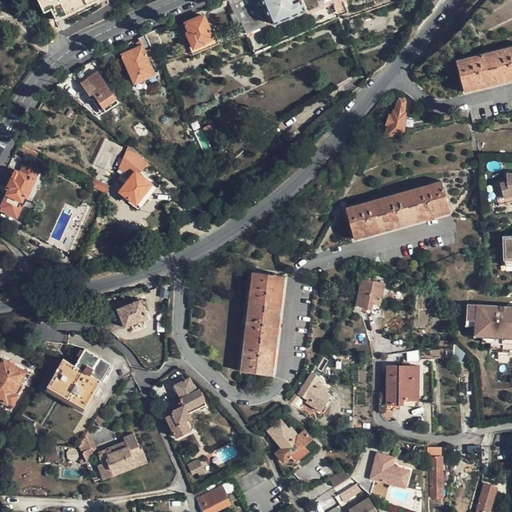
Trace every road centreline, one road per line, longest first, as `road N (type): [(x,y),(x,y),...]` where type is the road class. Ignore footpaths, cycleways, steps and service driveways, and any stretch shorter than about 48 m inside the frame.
road 1 (residential): [(181,257),(178,324),(187,351),(231,391),(249,395),(274,389),(280,379),(297,277),(314,264),(454,224)]
road 2 (unclassified): [(452,0),(295,177),(181,257)]
road 3 (residential): [(0,238),(29,268),(43,329),(94,328),(125,351),(195,511)]
road 4 (unknown): [(511,429),(429,438),(387,430),(378,418),(376,344)]
road 5 (unclassified): [(181,257),(101,286),(0,308)]
road 6 (secondary): [(60,57),(178,0)]
road 7 (unknown): [(407,56),(426,104),(439,113),(451,117),(495,102)]
